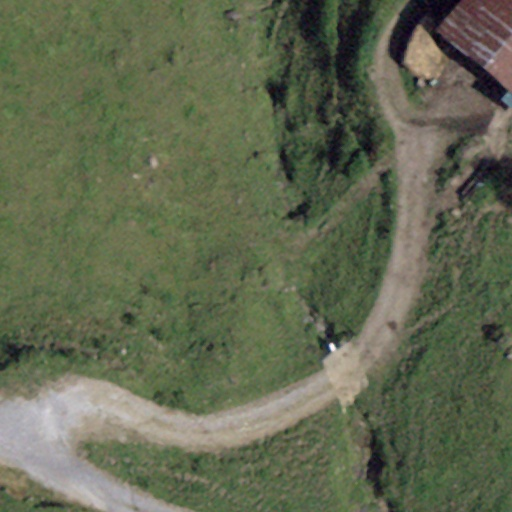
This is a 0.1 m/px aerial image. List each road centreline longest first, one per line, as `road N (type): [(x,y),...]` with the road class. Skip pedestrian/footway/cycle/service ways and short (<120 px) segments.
road 1 (track): [(0,448),(68,434),(168,445),(280,432),(343,401),(380,375),(404,323),(431,217)]
road 2 (track): [(110,511),(0,450)]
